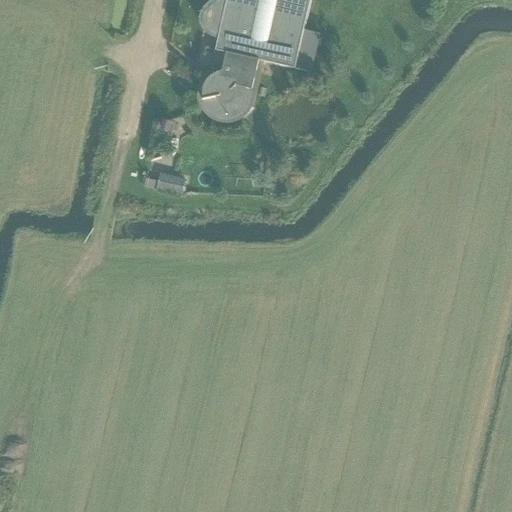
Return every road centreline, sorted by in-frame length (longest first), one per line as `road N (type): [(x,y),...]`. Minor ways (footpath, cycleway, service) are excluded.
road 1 (track): [(29,369),(52,303),(89,263),(124,135)]
road 2 (residential): [(124,135),(155,0)]
